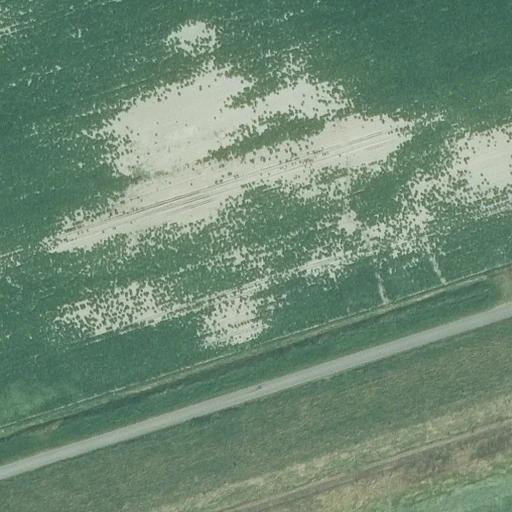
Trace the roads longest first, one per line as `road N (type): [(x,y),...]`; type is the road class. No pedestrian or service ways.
road 1 (unclassified): [(0,473),(511,306)]
road 2 (track): [(511,422),(235,511)]
